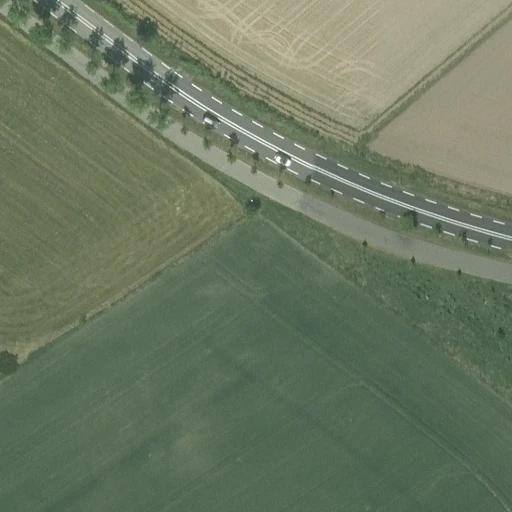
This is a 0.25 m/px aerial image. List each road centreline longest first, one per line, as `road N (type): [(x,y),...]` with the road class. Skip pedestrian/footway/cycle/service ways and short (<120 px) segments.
road 1 (unclassified): [(511,275),(402,249),(307,211),(225,164),(0,3)]
road 2 (secondary): [(56,0),(192,101),(268,146),(368,195),(511,242)]
